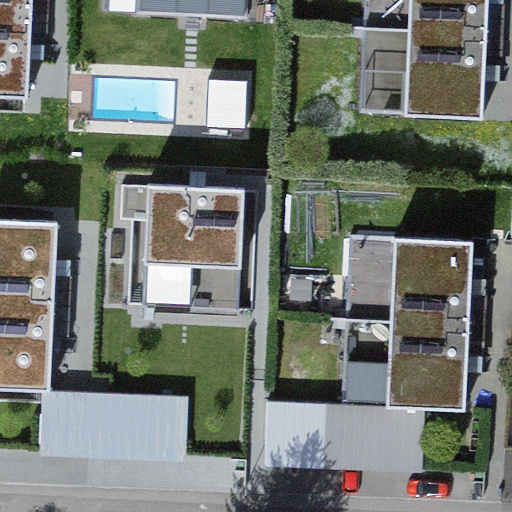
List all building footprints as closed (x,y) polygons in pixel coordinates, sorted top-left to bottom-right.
[(31,0),(0,0),(0,94),(27,96),(29,53),(31,0)] [(246,23),(246,0),(136,0),(136,18),(246,23)] [(484,70),(486,36),(487,0),(362,0),(358,114),(482,119),(484,70)] [(95,117),(174,120),(176,82),(96,79),(95,117)] [(473,285),(474,251),(352,247),(347,409),(420,411),(469,413),(471,362),(472,335),(473,285)] [(307,468),(342,469),(376,470),(418,472),(420,411),(347,409),(344,409),(268,407),(266,467),(307,468)]
